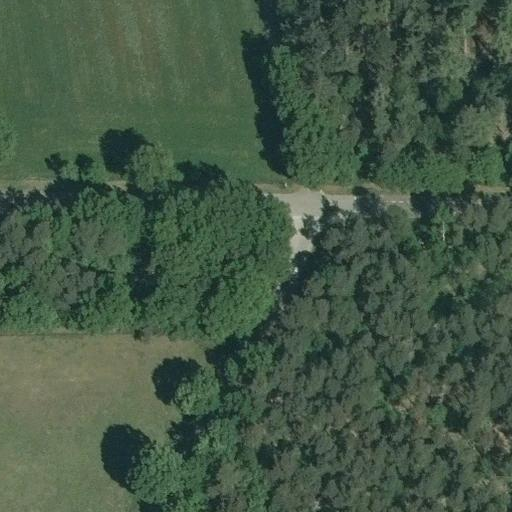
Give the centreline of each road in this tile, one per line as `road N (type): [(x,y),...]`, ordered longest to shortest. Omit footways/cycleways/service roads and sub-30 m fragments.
road 1 (unclassified): [(152,511),(315,209)]
road 2 (tertiary): [(315,209),(0,203)]
road 3 (track): [(269,0),(315,209)]
road 4 (tertiary): [(511,210),(315,209)]
